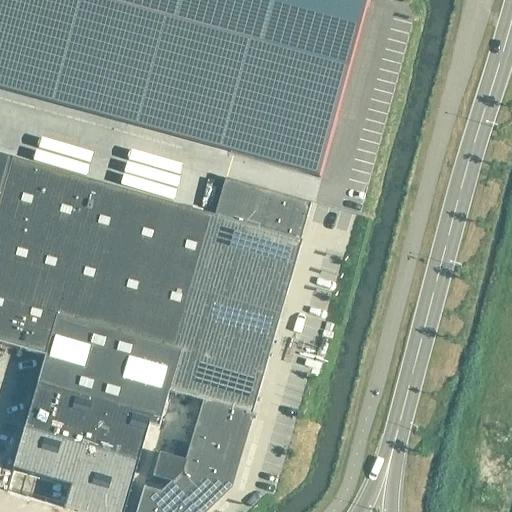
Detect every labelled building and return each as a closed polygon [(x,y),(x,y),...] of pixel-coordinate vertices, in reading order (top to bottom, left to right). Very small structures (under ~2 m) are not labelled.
[(0,0),(0,89),(318,176),(365,2),(358,0),(0,0)] [(219,219),(214,217),(213,218),(0,156),(0,344),(44,357),(36,385),(160,421),(168,393),(201,402),(201,401),(192,398),(204,356),(209,341),(185,334),(194,306),(207,263),(219,219)] [(219,219),(207,263),(288,286),(300,242),(298,242),(309,204),(224,179),(214,217),(219,219)] [(207,263),(194,306),(276,329),(288,286),(207,263)] [(209,341),(204,356),(263,372),(276,329),(194,306),(185,334),(209,341)] [(201,402),(201,403),(245,416),(253,419),(254,416),(251,415),(263,372),(204,356),(192,398),(201,401),(201,402)] [(238,439),(245,416),(201,403),(194,427),(238,439)] [(231,462),(238,439),(194,427),(187,449),(231,462)] [(224,486),(231,462),(187,449),(184,461),(158,454),(155,466),(224,486)] [(170,484),(197,511),(224,486),(155,466),(151,478),(170,484)] [(160,493),(164,511),(196,511),(197,511),(170,484),(160,493)] [(164,511),(160,493),(142,488),(135,511),(164,511)]
